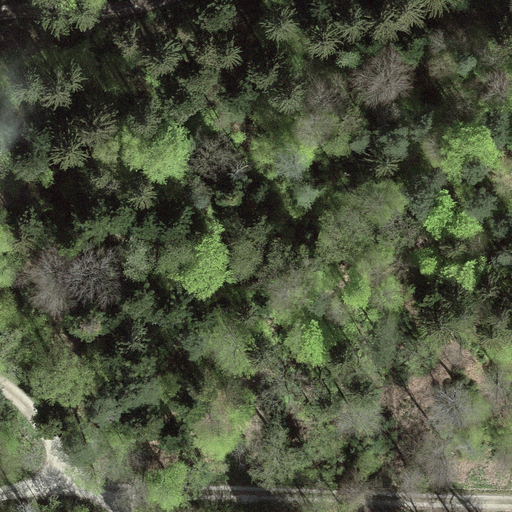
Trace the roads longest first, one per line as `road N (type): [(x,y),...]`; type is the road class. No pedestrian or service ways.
road 1 (track): [(0,488),(79,483),(511,495)]
road 2 (track): [(111,511),(79,483),(27,405),(0,383)]
road 3 (track): [(158,0),(0,13)]
